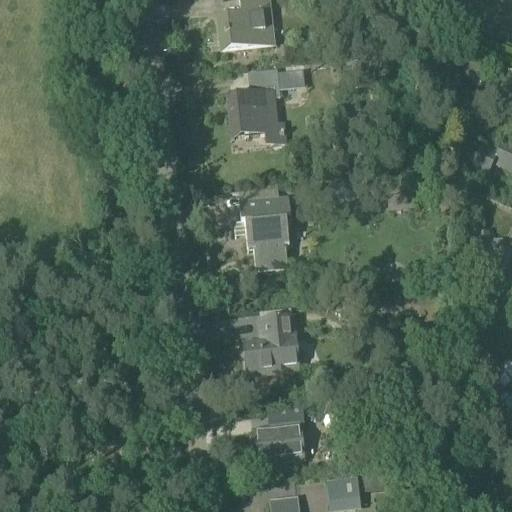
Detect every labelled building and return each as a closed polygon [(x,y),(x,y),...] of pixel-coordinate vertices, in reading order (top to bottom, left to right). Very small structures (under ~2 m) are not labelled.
[(217,24),(221,58),(273,52),(268,3),(241,6),(242,22),(217,24)] [(339,53),(341,63),(372,58),(370,47),(359,49),(339,53)] [(448,63),(471,84),(481,74),(460,52),(448,63)] [(342,72),(346,93),(375,88),(372,67),(342,72)] [(249,101),(226,103),(230,137),(243,135),(244,142),(265,140),(266,151),(284,149),(282,130),(276,131),(273,104),(279,104),(277,76),(247,79),(249,101)] [(472,107),(476,109),(481,99),(475,97),(455,86),(459,102),(472,107)] [(497,156),(511,162),(511,148),(502,144),(497,156)] [(480,150),(469,173),(487,180),(492,169),(511,178),(511,162),(497,156),(496,157),(480,150)] [(253,257),(255,276),(286,272),(284,253),(288,253),(285,229),(290,229),(287,205),(278,206),(277,194),(238,198),(240,210),(238,210),(241,229),(244,229),(247,257),(253,257)] [(387,200),(388,216),(410,213),(418,213),(417,197),(387,200)] [(298,240),(302,252),(315,247),(311,235),(298,240)] [(476,237),(477,264),(490,263),(489,237),(476,237)] [(511,251),(501,253),(502,264),(511,263),(511,251)] [(396,304),(398,317),(420,314),(419,301),(396,304)] [(355,323),(381,319),(379,306),(354,310),(355,323)] [(355,323),(354,310),(342,312),(344,324),(355,323)] [(243,348),(246,382),(298,377),(294,342),(292,322),(264,325),(266,346),(243,348)] [(491,378),(503,392),(511,383),(511,369),(506,364),(491,378)] [(251,435),(256,472),(304,466),(299,428),(304,428),(301,414),(266,417),(268,433),(251,435)] [(360,480),(363,497),(385,494),(383,477),(360,480)] [(325,487),(328,511),(359,511),(356,483),(325,487)] [(298,511),(297,502),(268,505),(268,511),(298,511)]
